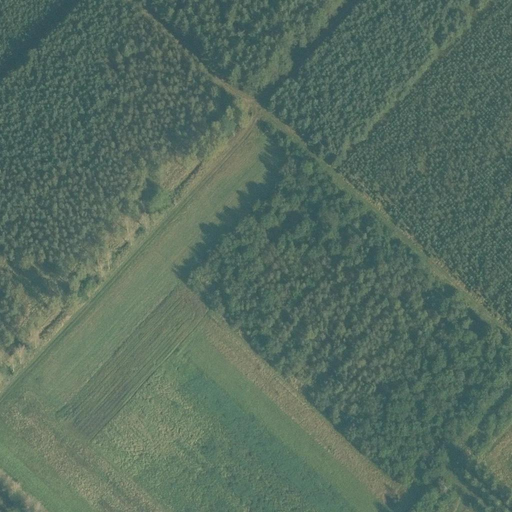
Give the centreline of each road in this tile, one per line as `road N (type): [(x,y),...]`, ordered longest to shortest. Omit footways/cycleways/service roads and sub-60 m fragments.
road 1 (track): [(133,0),(511,339)]
road 2 (track): [(257,106),(356,0)]
